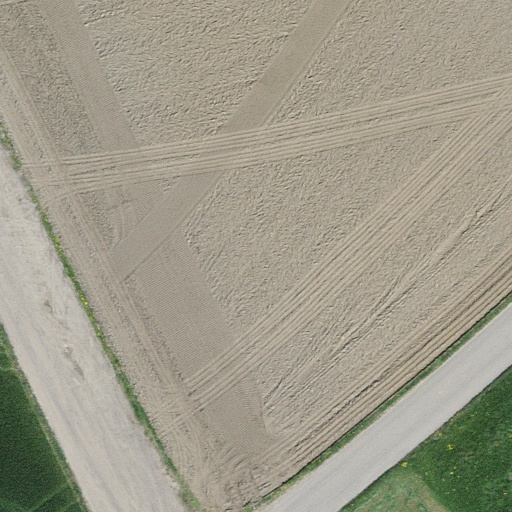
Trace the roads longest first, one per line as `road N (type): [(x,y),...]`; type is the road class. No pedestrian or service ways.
road 1 (unclassified): [(511,326),(309,511)]
road 2 (track): [(104,511),(0,280)]
